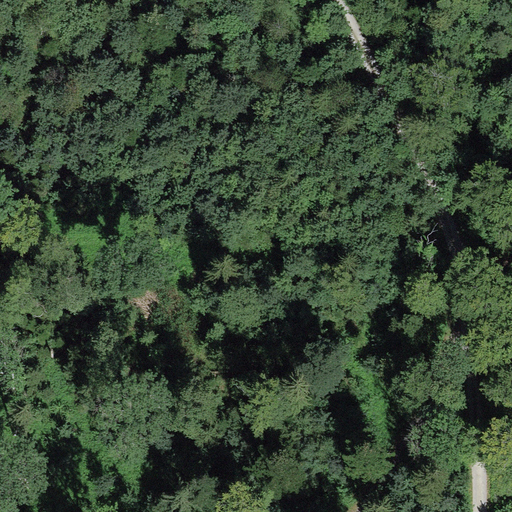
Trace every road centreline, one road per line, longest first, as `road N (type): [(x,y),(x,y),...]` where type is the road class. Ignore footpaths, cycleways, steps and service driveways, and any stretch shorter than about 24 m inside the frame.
road 1 (track): [(477,511),(480,277),(332,0)]
road 2 (track): [(480,277),(419,425),(359,511)]
